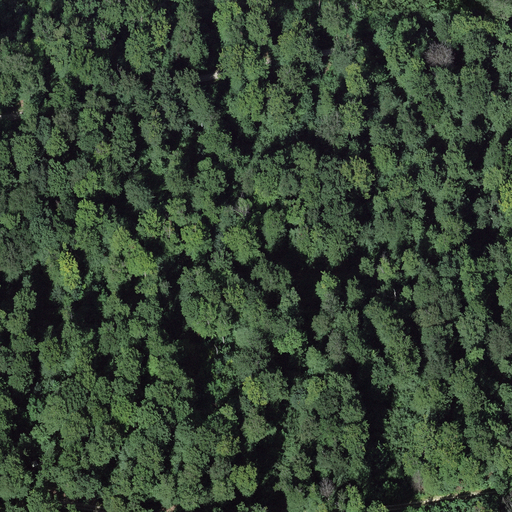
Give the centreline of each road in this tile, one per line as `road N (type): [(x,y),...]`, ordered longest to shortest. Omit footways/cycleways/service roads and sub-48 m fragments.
road 1 (track): [(0,115),(384,39),(511,22)]
road 2 (track): [(511,259),(451,271),(307,276),(221,268),(67,312),(0,304)]
road 3 (track): [(511,439),(424,419),(235,353),(56,324),(25,308)]
road 4 (track): [(511,328),(307,276)]
road 5 (track): [(511,491),(337,511)]
road 6 (track): [(141,511),(72,501),(9,511)]
